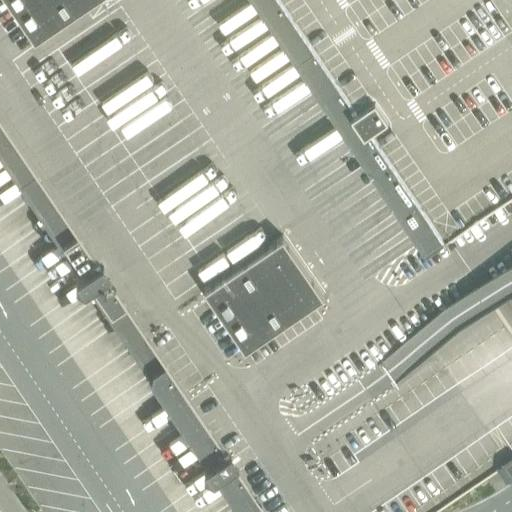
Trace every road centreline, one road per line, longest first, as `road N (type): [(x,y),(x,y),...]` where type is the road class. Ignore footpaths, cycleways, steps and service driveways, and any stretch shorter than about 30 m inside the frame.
road 1 (unclassified): [(0,328),(122,511)]
road 2 (unknown): [(315,497),(487,372)]
